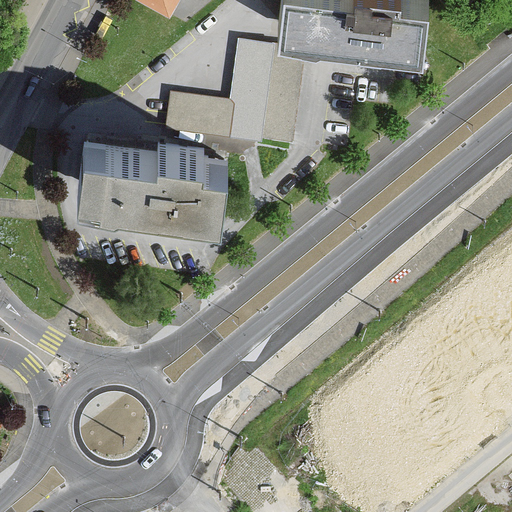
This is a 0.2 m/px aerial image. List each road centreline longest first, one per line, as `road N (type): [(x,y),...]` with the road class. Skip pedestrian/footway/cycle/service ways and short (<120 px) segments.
road 1 (primary): [(511,68),(135,375)]
road 2 (primary): [(167,406),(511,116)]
road 3 (secondary): [(70,0),(0,127)]
road 4 (primary): [(91,483),(128,485),(159,465),(172,430),(167,406)]
road 5 (secondary): [(108,371),(50,342),(0,297)]
